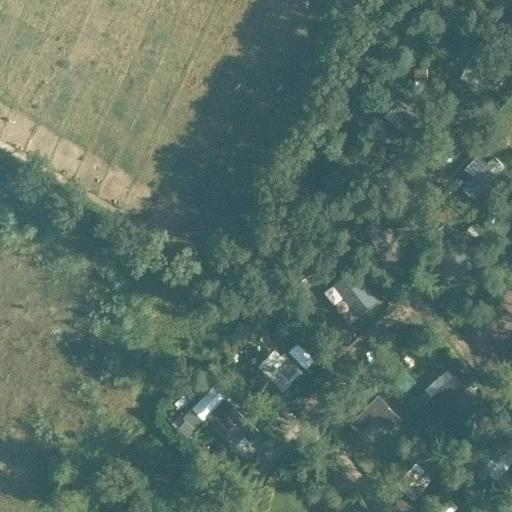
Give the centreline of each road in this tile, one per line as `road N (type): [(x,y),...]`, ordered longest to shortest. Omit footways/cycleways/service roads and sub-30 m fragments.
road 1 (track): [(268,372),(327,281),(359,274),(393,290),(442,336),(511,427)]
road 2 (track): [(367,511),(268,372),(226,460),(212,511)]
